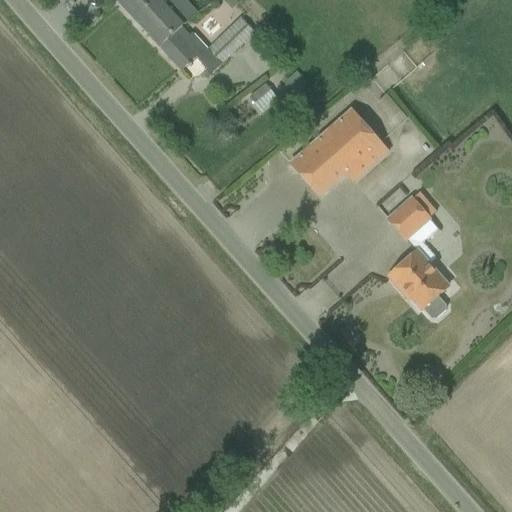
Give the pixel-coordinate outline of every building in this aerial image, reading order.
[(113,0),(159,49),(182,29),(196,15),(181,0),(113,0)] [(234,0),(222,0),(232,10),(238,4),(234,0)] [(212,76),(226,63),(255,36),(241,21),(228,33),(206,53),(192,37),(191,38),(182,29),(159,49),(181,73),(188,66),(189,68),(191,66),(190,65),(196,59),(212,76)] [(296,73),(286,82),(295,92),(305,83),(296,73)] [(266,88),(250,100),(259,112),(275,100),(266,88)] [(354,184),(368,171),(388,154),(351,113),(305,153),(290,166),(320,200),(346,176),(354,184)] [(229,124),(219,131),(225,140),(236,132),(229,124)] [(406,243),(421,229),(430,222),(411,201),(402,208),(388,221),(406,243)] [(417,254),(416,255),(389,279),(401,292),(403,290),(422,312),(423,311),(431,321),(436,321),(446,313),(446,308),(438,299),(448,289),(417,254)]
